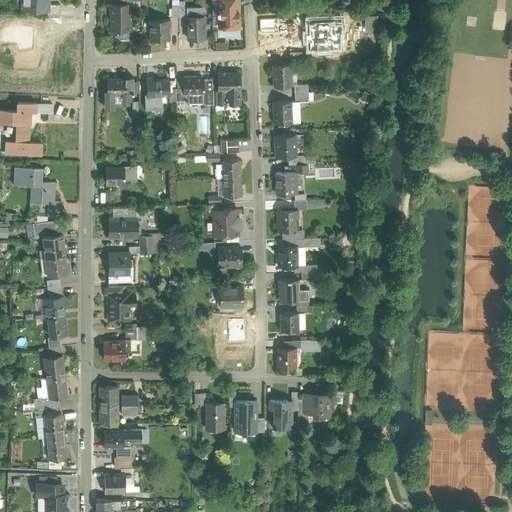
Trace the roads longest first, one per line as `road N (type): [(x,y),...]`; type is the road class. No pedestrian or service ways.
road 1 (residential): [(251,55),(262,379)]
road 2 (residential): [(90,375),(93,62)]
road 3 (residential): [(90,375),(262,379)]
road 4 (residential): [(93,62),(251,55)]
road 5 (residential): [(91,511),(90,375)]
